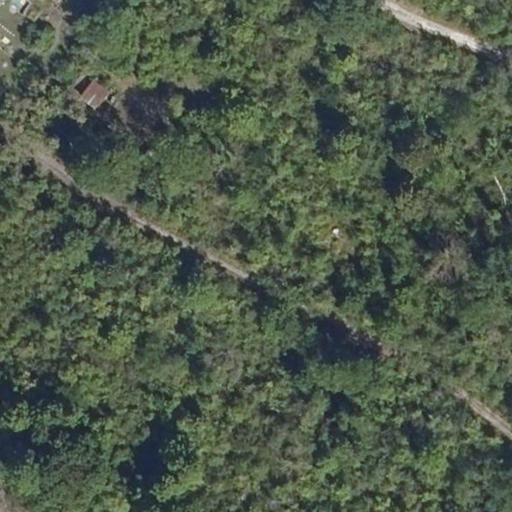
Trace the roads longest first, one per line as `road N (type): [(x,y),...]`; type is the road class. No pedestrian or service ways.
road 1 (track): [(0,132),(85,193),(387,353),(511,441)]
road 2 (track): [(390,0),(511,52)]
